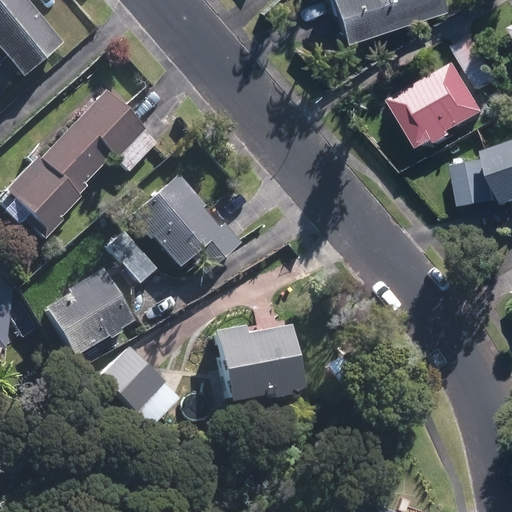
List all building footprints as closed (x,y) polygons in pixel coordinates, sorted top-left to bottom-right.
[(60,45),(23,0),(0,0),(0,55),(19,79),(60,45)] [(326,0),(340,43),(443,9),(440,0),(326,0)] [(474,37),(455,48),(479,91),(498,80),(474,37)] [(458,63),(393,102),(423,152),(488,114),(458,63)] [(75,193),(110,158),(125,173),(155,143),(103,92),(1,194),(8,201),(0,209),(0,214),(13,228),(24,217),(42,235),(79,197),(75,193)] [(509,206),(511,204),(511,147),(490,156),(509,206)] [(492,161),(454,164),(457,208),(495,206),(492,161)] [(126,217),(176,266),(185,257),(203,275),(236,242),(167,175),(126,217)] [(120,226),(101,242),(136,285),(155,269),(120,226)] [(132,322),(99,269),(60,293),(61,296),(39,309),(70,360),(132,322)] [(0,346),(3,347),(5,317),(7,317),(9,286),(0,285),(0,346)] [(244,335),(243,327),(211,332),(223,403),(300,389),(289,327),(244,335)] [(176,400),(123,348),(94,376),(147,429),(176,400)]
